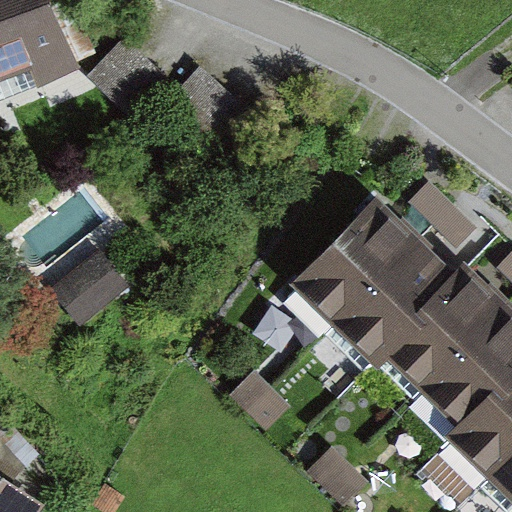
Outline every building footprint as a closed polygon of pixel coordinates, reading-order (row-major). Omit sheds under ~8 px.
[(0,0),(0,124),(0,122),(0,92),(35,80),(39,96),(82,75),(77,66),(97,56),(70,0),(0,0)] [(168,82),(125,42),(88,81),(131,121),(168,82)] [(268,130),(202,70),(164,112),(230,172),(268,130)] [(458,277),(384,205),(294,295),(380,379),(390,369),(457,435),(449,444),(511,506),(511,315),(465,270),(458,277)] [(101,255),(52,293),(81,331),(132,293),(101,255)] [(294,412),(256,376),(229,401),(265,434),(294,412)] [(334,451),(311,473),(346,510),(370,488),(334,451)] [(43,511),(0,481),(0,511),(43,511)]
